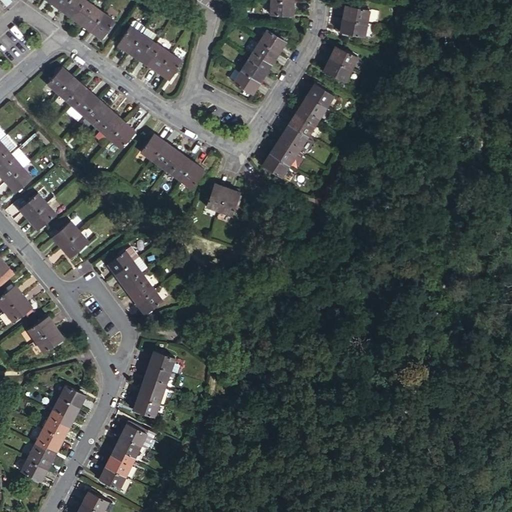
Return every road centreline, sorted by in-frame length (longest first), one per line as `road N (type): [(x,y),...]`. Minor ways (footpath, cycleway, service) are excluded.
road 1 (track): [(511,52),(456,188),(432,327),(398,430),(358,511)]
road 2 (residential): [(0,221),(64,296),(110,375),(109,395),(49,511)]
road 3 (residential): [(177,117),(58,37),(0,88)]
road 4 (residential): [(319,0),(313,39),(261,120)]
road 5 (trunk): [(0,89),(84,0)]
